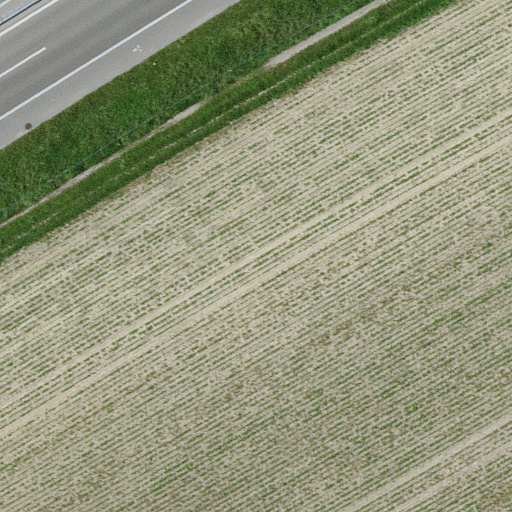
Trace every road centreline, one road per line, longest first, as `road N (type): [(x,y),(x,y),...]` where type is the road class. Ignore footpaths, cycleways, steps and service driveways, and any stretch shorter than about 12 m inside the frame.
road 1 (track): [(0,240),(408,0)]
road 2 (motorway): [(0,77),(123,0)]
